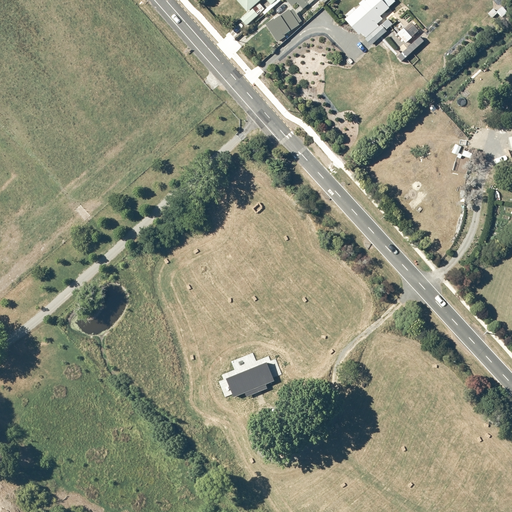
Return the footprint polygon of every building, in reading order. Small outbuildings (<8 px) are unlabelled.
[(237,0),(247,12),(251,9),(260,0),(237,0)] [(283,0),(264,0),(270,6),(264,11),(267,14),(283,0)] [(285,0),(292,8),(296,4),(300,9),(310,0),(285,0)] [(392,6),(386,0),(364,0),(343,19),(359,36),(363,33),(367,37),(380,26),(386,21),(381,16),(392,6)] [(303,23),(292,8),(267,25),(277,41),(303,23)] [(251,9),(241,19),(248,26),(258,16),(251,9)] [(393,24),(388,19),(382,25),(387,29),(393,24)] [(380,26),(365,39),(372,47),(387,33),(380,26)] [(412,38),(404,28),(397,34),(406,43),(412,38)] [(423,31),(400,52),(404,56),(427,36),(423,31)]
